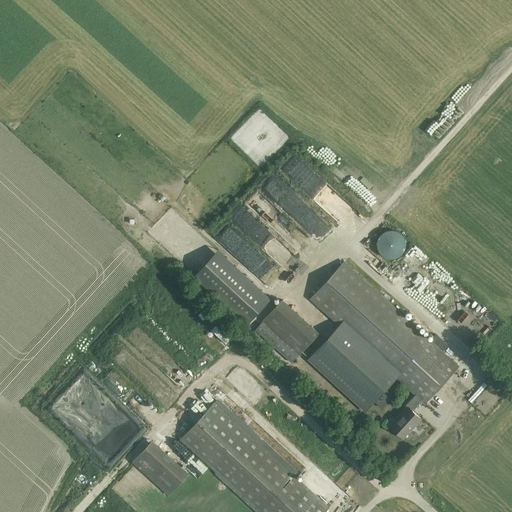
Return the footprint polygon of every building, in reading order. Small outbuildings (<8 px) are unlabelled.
[(274,193),(309,235),(318,228),(295,202),(300,198),(286,182),(274,193)] [(255,194),(248,207),(255,210),(262,198),(255,194)] [(266,233),(245,208),(236,216),(256,241),(266,233)] [(217,238),(236,258),(245,250),(226,229),(217,238)] [(377,243),(377,244),(377,246),(377,247),(378,249),(378,250),(379,251),(380,253),(381,254),(382,255),(383,256),(384,257),(385,257),(387,258),(388,258),(390,258),(391,258),(393,258),(394,258),(396,258),(397,257),(398,257),(400,256),(401,255),(402,254),(403,253),(404,251),(404,250),(405,249),(405,247),(406,246),(406,244),(406,243),(405,241),(405,240),(404,238),(404,237),(403,236),(402,235),(401,234),(400,233),(398,232),(397,231),(396,231),(394,230),(393,230),(391,230),(390,230),(388,230),(387,231),(385,231),(384,232),(383,233),(382,234),(381,235),(380,236),(379,237),(378,238),(378,240),(377,241),(377,243)] [(407,249),(399,257),(406,263),(413,254),(407,249)] [(418,269),(421,259),(413,257),(410,266),(418,269)] [(311,299),(339,325),(308,358),(366,410),(396,377),(415,395),(422,401),(424,403),(458,366),(345,262),(311,299)] [(272,329),(299,354),(318,333),(283,300),(263,321),(272,329)] [(263,321),(256,329),(292,361),(299,354),(272,329),(263,321)] [(442,351),(447,346),(449,344),(444,339),(437,347),(442,351)] [(112,353),(131,373),(141,364),(122,343),(112,353)] [(145,385),(163,402),(170,395),(152,378),(145,385)] [(96,397),(100,391),(95,388),(91,394),(96,397)] [(413,411),(422,401),(415,395),(405,405),(408,407),(391,426),(403,438),(421,418),(413,411)] [(181,440),(259,511),(323,511),(328,507),(215,403),(181,440)] [(286,446),(291,438),(286,435),(281,442),(286,446)]
